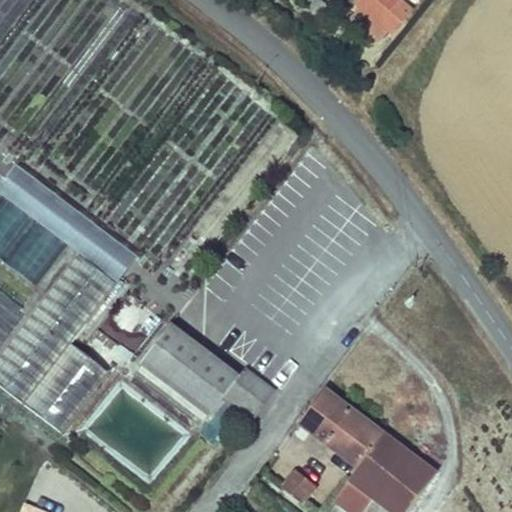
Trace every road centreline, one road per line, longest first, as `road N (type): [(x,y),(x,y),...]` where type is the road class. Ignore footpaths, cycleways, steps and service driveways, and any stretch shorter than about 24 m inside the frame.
road 1 (unclassified): [(212,511),(425,229)]
road 2 (tertiary): [(204,0),(323,105),(425,229)]
road 3 (tertiary): [(425,229),(511,352)]
